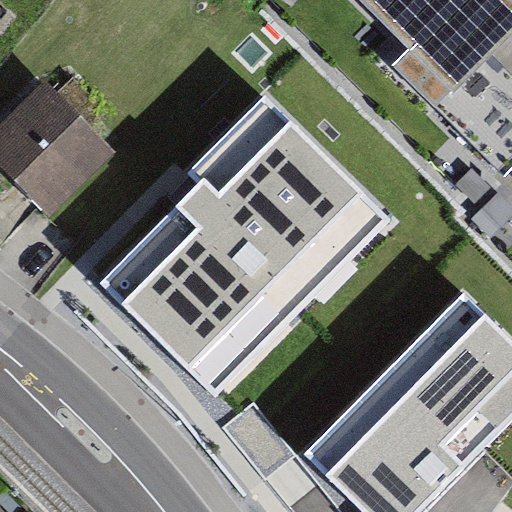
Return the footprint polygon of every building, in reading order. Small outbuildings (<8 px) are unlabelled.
[(511,0),(345,0),(456,109),(511,48),(511,0)] [(122,157),(51,88),(0,137),(0,161),(60,220),(122,157)] [(391,222),(265,98),(189,175),(200,185),(102,284),(217,400),(391,222)] [(36,217),(13,253),(52,278),(75,242),(36,217)] [(360,511),(424,511),(511,423),(511,344),(462,296),(304,457),(360,511)]
